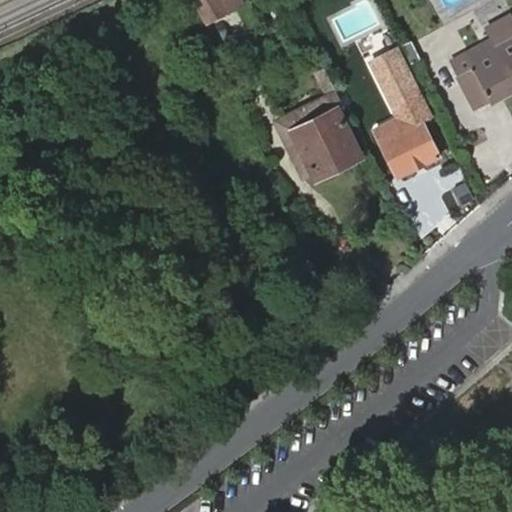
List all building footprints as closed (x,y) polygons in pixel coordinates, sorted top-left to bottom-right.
[(219,16),(210,0),(182,0),(199,28),(219,16)] [(511,19),(510,16),(487,28),(492,38),(451,61),(477,107),(491,101),(492,104),(511,92),(511,19)] [(397,119),(375,131),(398,177),(438,157),(422,124),(430,119),(396,52),(370,65),(397,119)] [(338,109),(347,105),(340,92),(331,96),(338,109)] [(361,155),(338,109),(295,131),(317,176),(361,155)]
